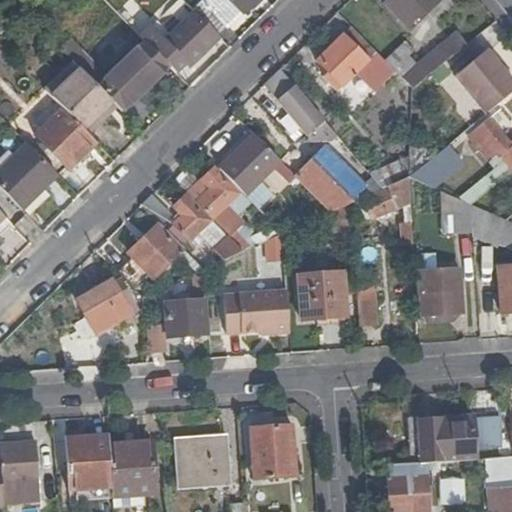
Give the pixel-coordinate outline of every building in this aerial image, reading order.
[(186,65),(215,37),(179,0),(140,40),(141,42),(166,67),(173,74),(184,64),(186,65)] [(254,0),(204,0),(200,4),(223,27),(239,12),(241,13),(254,0)] [(439,0),(386,0),(382,4),(410,31),(441,1),(439,0)] [(0,29),(8,21),(0,12),(0,29)] [(115,15),(110,20),(124,35),(130,30),(115,15)] [(412,91),(477,37),(467,26),(436,52),(418,67),(415,69),(401,80),(402,81),(412,91)] [(362,41),(350,28),(316,62),(341,86),(358,70),(365,63),(384,81),(394,73),(382,61),(362,41)] [(156,76),(166,67),(141,42),(132,51),(156,76)] [(404,42),(382,61),(394,73),(401,80),(415,69),(418,67),(408,56),(413,51),(404,42)] [(485,114),(511,91),(511,81),(501,68),(486,50),(455,75),(466,89),(485,114)] [(115,108),(119,112),(156,76),(132,51),(95,88),(110,103),(115,108)] [(42,90),(61,109),(82,131),(110,103),(95,88),(70,62),(42,90)] [(263,87),(276,101),(292,86),(280,71),(263,87)] [(336,136),(306,100),(305,101),(292,86),(276,101),(292,119),(299,127),(307,135),(316,128),(329,141),(336,136)] [(87,136),(115,108),(110,103),(82,131),(87,136)] [(66,169),(93,142),(87,136),(82,131),(61,109),(34,136),(66,169)] [(299,127),(292,119),(288,122),(295,130),(299,127)] [(511,170),(511,155),(508,150),(511,146),(489,119),(469,135),(496,171),(487,179),(493,186),(503,177),(511,170)] [(292,143),(329,141),(316,128),(307,135),(299,127),(295,130),(288,122),(277,128),(286,136),(292,143)] [(251,134),(247,129),(225,151),(229,155),(251,134)] [(229,155),(215,168),(240,193),(276,157),(264,146),(251,134),(229,155)] [(0,191),(18,210),(55,175),(24,143),(0,166),(0,191)] [(314,195),(332,212),(335,211),(349,204),(350,204),(353,203),(351,200),(366,186),(324,146),(295,175),(314,195)] [(408,177),(408,178),(429,187),(457,164),(444,148),(408,177)] [(409,158),(369,176),(381,190),(387,187),(408,178),(408,177),(409,158)] [(194,204),(227,237),(242,222),(234,214),(245,203),(233,190),(212,170),(201,181),(209,189),(194,204)] [(511,192),(511,170),(503,177),(493,186),(470,204),(470,205),(487,212),(511,192)] [(408,178),(387,187),(387,190),(363,199),(371,218),(401,207),(402,224),(411,224),(409,203),(408,178)] [(201,181),(186,195),(194,204),(209,189),(201,181)] [(443,232),(472,231),(470,205),(470,204),(450,196),(441,192),(443,232)] [(194,204),(186,195),(173,209),(180,217),(166,231),(182,248),(189,241),(196,233),(197,232),(213,248),(211,251),(222,262),(242,253),(227,237),(194,204)] [(170,216),(151,196),(140,206),(160,226),(170,216)] [(371,218),(363,199),(363,198),(354,202),(362,222),(371,218)] [(487,212),(470,205),(472,231),(489,238),(511,248),(511,222),(494,215),(487,212)] [(340,210),(335,211),(335,228),(351,228),(350,210),(340,210)] [(0,234),(10,225),(0,215),(0,234)] [(404,245),(412,245),(411,224),(402,224),(404,245)] [(131,259),(116,273),(121,279),(124,281),(132,290),(148,276),(151,279),(179,251),(154,227),(127,254),(131,259)] [(202,238),(196,233),(189,241),(194,246),(202,238)] [(204,270),(213,265),(202,255),(195,261),(204,270)] [(511,267),(498,269),(501,312),(511,310),(511,267)] [(458,269),(416,272),(416,283),(418,285),(421,316),(461,314),(458,269)] [(203,301),(206,301),(204,286),(204,270),(196,274),(197,302),(187,302),(187,296),(176,297),(176,303),(164,304),(166,337),(205,335),(203,301)] [(356,295),(358,325),(375,324),(371,273),(354,274),(356,295)] [(316,319),(344,318),(341,275),(297,277),(300,320),(316,319)] [(111,282),(77,301),(88,319),(108,308),(120,329),(133,323),(131,319),(141,314),(121,279),(112,284),(111,282)] [(288,333),(285,291),(223,296),(225,335),(260,333),(261,335),(288,333)] [(345,325),(344,318),(316,319),(317,327),(345,325)] [(416,464),(463,461),(472,460),(472,451),(498,450),(496,418),(403,424),(405,453),(416,453),(416,464)] [(291,427),(250,430),(254,480),(288,478),(286,445),(292,445),(291,427)] [(226,435),(176,439),(179,485),(228,481),(226,435)] [(108,446),(107,437),(67,440),(71,490),(75,489),(111,487),(108,446)] [(35,442),(0,443),(0,464),(1,485),(37,482),(35,442)] [(150,443),(108,446),(111,487),(112,496),(153,493),(150,443)] [(422,511),(420,465),(385,467),(388,511),(422,511)] [(511,511),(511,486),(483,487),(483,511),(511,511)] [(111,487),(75,489),(76,500),(112,498),(112,496),(111,487)] [(242,511),(242,500),(228,501),(228,511),(242,511)]
